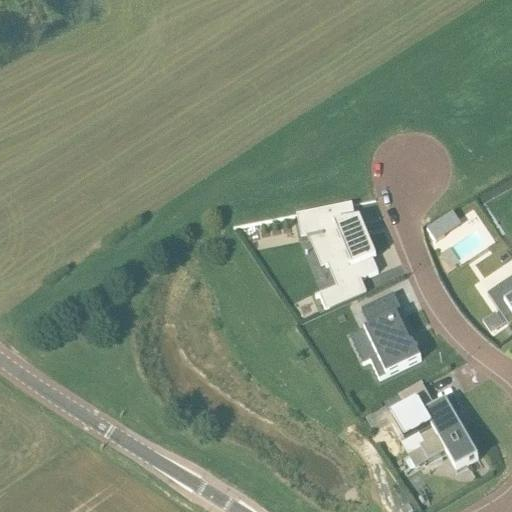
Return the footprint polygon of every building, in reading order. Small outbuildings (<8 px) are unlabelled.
[(352,206),(303,215),(303,217),(308,239),(308,242),(310,241),(324,239),(343,287),(344,289),(361,282),(378,275),(373,261),(377,260),(360,221),(356,222),(354,222),(351,208),(353,208),(352,207),(352,206)] [(427,231),(436,244),(444,238),(436,225),(427,231)] [(511,280),(488,297),(509,328),(511,326),(511,280)] [(339,291),(320,299),(326,313),(344,305),(339,291)] [(371,363),(380,382),(422,362),(414,347),(417,345),(417,344),(412,346),(399,321),(404,318),(394,297),(362,312),(370,329),(364,332),(377,359),(363,365),(364,367),(371,363)] [(422,384),(397,398),(424,447),(420,449),(420,451),(427,463),(428,465),(446,456),(457,475),(467,469),(469,468),(478,463),(479,462),(455,419),(446,402),(441,405),(435,408),(422,384)] [(389,409),(368,421),(374,432),(395,420),(389,409)]
